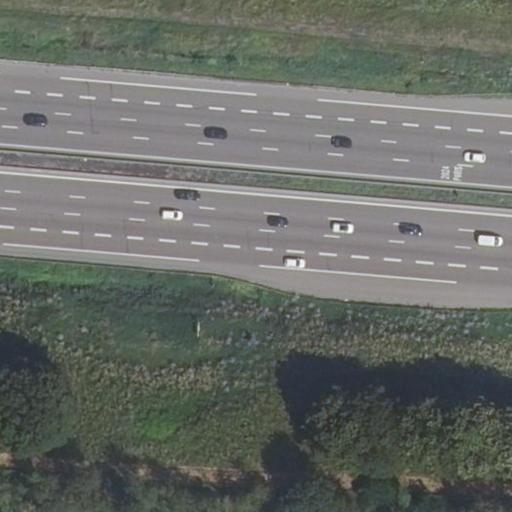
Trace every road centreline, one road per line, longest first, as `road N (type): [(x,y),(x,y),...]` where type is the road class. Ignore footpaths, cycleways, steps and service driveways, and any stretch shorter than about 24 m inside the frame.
road 1 (motorway): [(511,155),(0,112)]
road 2 (motorway): [(0,203),(511,244)]
